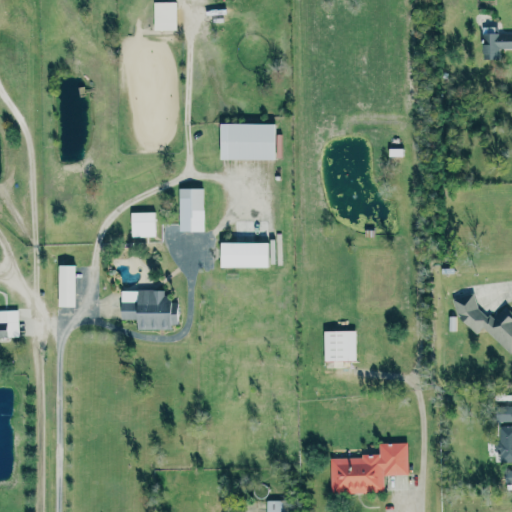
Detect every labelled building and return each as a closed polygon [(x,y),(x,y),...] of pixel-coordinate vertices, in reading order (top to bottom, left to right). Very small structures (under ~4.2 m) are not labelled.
[(176,30),(176,2),(153,1),(153,29),(176,30)] [(511,31),(488,33),(489,44),(481,44),(481,53),(488,53),(489,59),(499,58),(498,48),(511,47),(511,31)] [(203,231),(203,188),(178,188),(178,231),(203,231)] [(155,236),(154,211),(129,212),(130,237),(155,236)] [(268,266),(268,242),(218,242),(219,267),(268,266)] [(74,265),(57,265),(57,306),(74,307),(74,265)] [(135,328),(176,329),(177,302),(166,302),(167,290),(120,289),(119,319),(135,320),(135,328)] [(483,327),(509,354),(511,350),(511,312),(505,305),(496,314),(486,316),(476,306),(473,293),(452,298),(456,316),(475,335),(483,327)] [(0,337),(18,337),(17,309),(0,309),(0,337)] [(355,330),(323,331),(323,361),(356,360),(355,330)] [(495,422),(511,421),(511,405),(495,406),(495,422)] [(511,461),(511,426),(497,427),(498,462),(511,461)] [(330,493),(384,492),(384,475),(408,475),(407,443),(378,443),(378,456),(329,456),(330,493)] [(284,511),(285,500),(266,500),(265,511),(284,511)]
